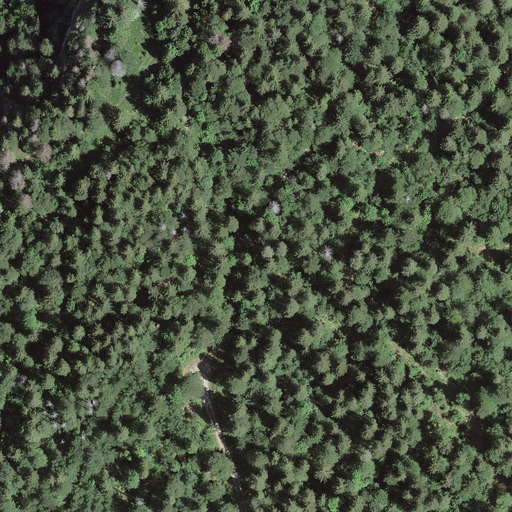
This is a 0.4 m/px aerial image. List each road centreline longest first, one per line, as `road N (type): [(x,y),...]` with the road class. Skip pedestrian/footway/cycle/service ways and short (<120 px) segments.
road 1 (track): [(233,318),(262,287),(351,230),(411,146),(468,116),(511,69)]
road 2 (track): [(511,506),(474,426),(410,355),(308,322),(223,341)]
road 3 (track): [(244,511),(205,389),(233,318)]
